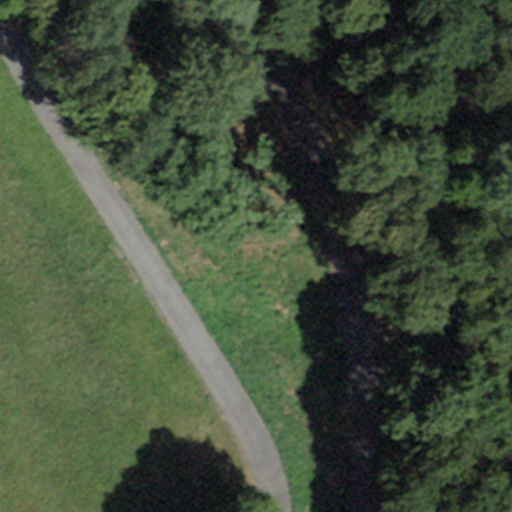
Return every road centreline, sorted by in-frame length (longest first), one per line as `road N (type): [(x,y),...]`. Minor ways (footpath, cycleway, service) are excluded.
road 1 (unclassified): [(0,23),(236,404),(277,511)]
road 2 (unclassified): [(361,511),(363,365),(352,287),(310,138),(251,0)]
